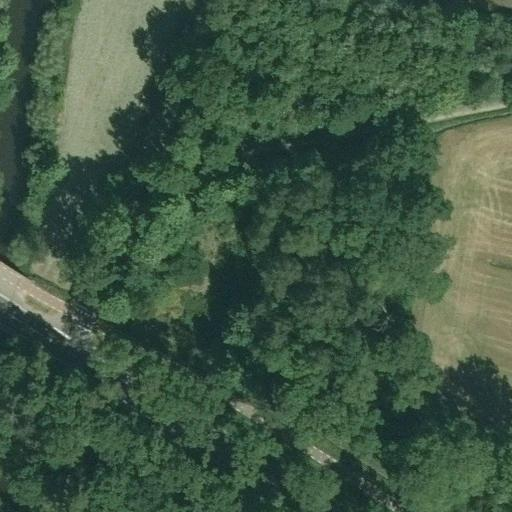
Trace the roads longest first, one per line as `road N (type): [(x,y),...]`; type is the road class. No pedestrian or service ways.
road 1 (unclassified): [(134,207),(174,166),(511,98)]
road 2 (primary): [(310,511),(65,353)]
road 3 (unclassified): [(134,207),(136,145),(194,0)]
road 4 (unclassified): [(65,353),(134,207)]
